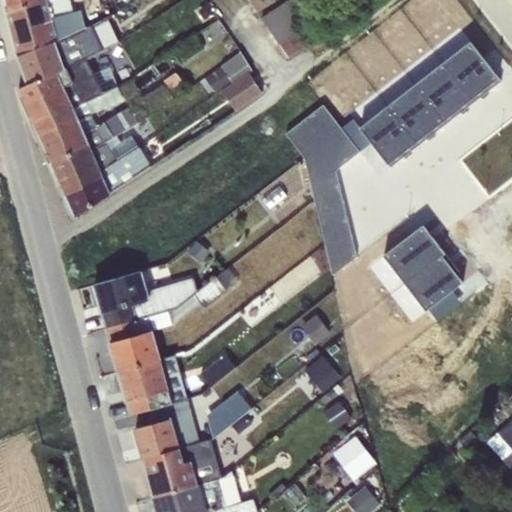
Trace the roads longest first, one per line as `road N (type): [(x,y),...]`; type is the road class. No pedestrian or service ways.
road 1 (unclassified): [(322,55),(79,226),(39,243)]
road 2 (residential): [(39,243),(112,511)]
road 3 (residential): [(511,289),(420,169),(511,95)]
road 4 (residential): [(0,83),(39,243)]
